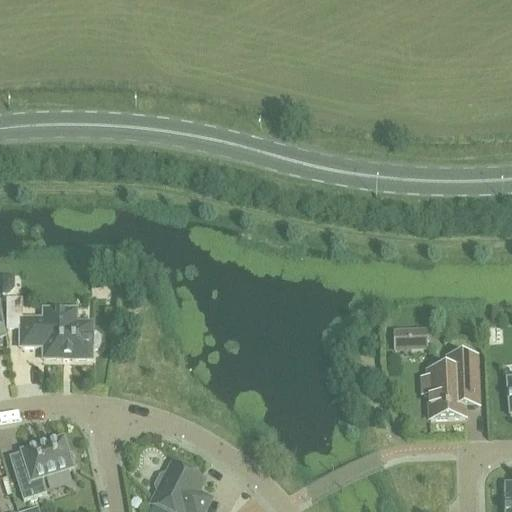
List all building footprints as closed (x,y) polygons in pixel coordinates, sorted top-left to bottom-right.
[(44,322),(20,322),(20,350),(44,350),(43,362),(92,362),(92,353),(96,352),(99,350),(101,346),(101,342),(99,338),(96,335),(92,334),(92,326),(76,326),(76,312),(44,312),(44,322)] [(427,351),(426,335),(394,336),(395,352),(427,351)] [(430,423),(465,421),(464,410),(478,409),(476,360),(447,361),(448,374),(428,375),(428,381),(422,381),(423,398),(429,398),(430,423)] [(72,473),(74,472),(72,468),(74,465),(72,457),(69,456),(64,441),(21,454),(22,456),(25,465),(13,469),(24,503),(46,496),(42,482),(72,472),(72,473)] [(206,511),(211,502),(201,496),(199,496),(198,496),(204,484),(172,467),(167,478),(164,477),(160,478),(155,489),(156,493),(158,494),(151,508),(160,511),(206,511)]
